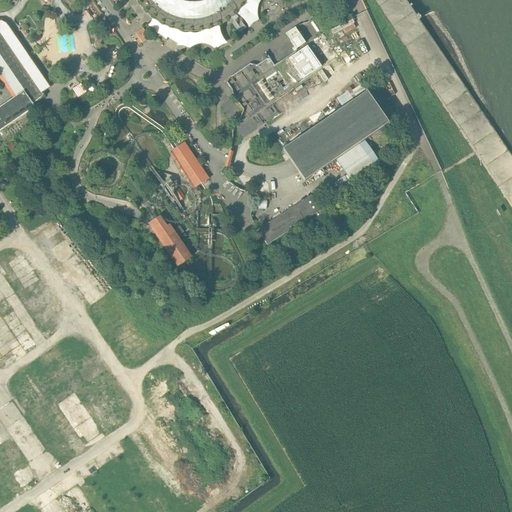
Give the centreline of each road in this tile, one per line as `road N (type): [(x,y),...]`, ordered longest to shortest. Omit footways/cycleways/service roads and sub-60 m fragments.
road 1 (track): [(511,428),(458,302),(424,270),(427,250),(455,227)]
road 2 (track): [(511,349),(437,172)]
